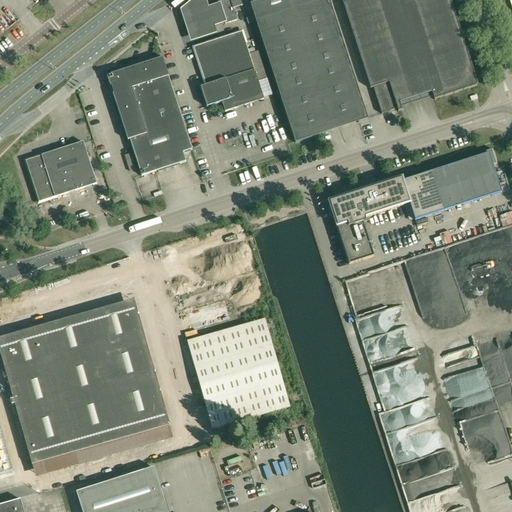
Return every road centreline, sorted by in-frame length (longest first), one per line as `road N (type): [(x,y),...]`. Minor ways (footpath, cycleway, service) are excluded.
road 1 (unclassified): [(511,106),(46,261)]
road 2 (primary): [(125,0),(0,100)]
road 3 (unclassified): [(0,133),(81,78),(89,50)]
